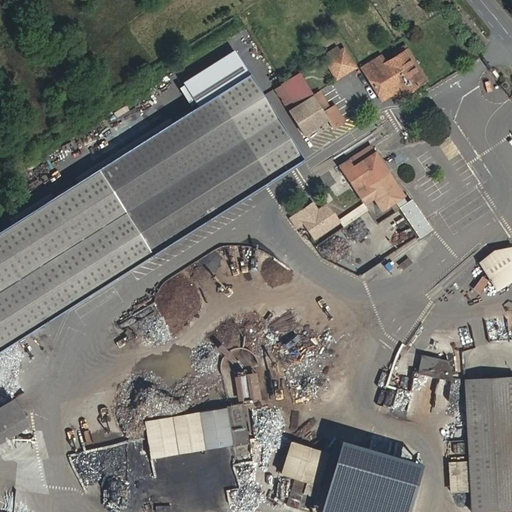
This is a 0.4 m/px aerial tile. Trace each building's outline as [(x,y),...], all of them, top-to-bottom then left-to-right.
[(354,66),(343,49),(339,52),(336,47),(327,53),(330,57),(326,60),(337,77),(354,66)] [(426,79),(407,49),(404,50),(423,80),(426,79)] [(423,80),(404,50),(385,62),(381,55),(361,68),(380,99),(391,92),(399,87),(402,93),(423,80)] [(248,72),(6,224),(60,310),(301,156),(248,72)] [(312,95),(298,73),(282,84),(291,98),(295,105),(312,95)] [(504,92),(510,87),(505,80),(499,86),(504,92)] [(291,98),(282,84),(275,88),(284,103),(291,98)] [(402,93),(399,87),(391,92),(395,98),(402,93)] [(345,121),(335,105),(329,108),(319,90),(312,94),(333,128),(345,121)] [(327,119),(312,96),(289,111),(303,134),(327,119)] [(403,195),(371,144),(339,164),(364,203),(373,197),(381,210),(403,195)] [(339,222),(327,204),(317,211),(311,203),(290,217),(296,227),(303,222),(314,238),(339,222)] [(337,217),(340,224),(366,211),(362,204),(337,217)] [(0,347),(60,310),(6,224),(0,227),(0,347)] [(411,262),(408,258),(399,265),(402,269),(411,262)] [(479,294),(488,281),(481,276),(472,289),(479,294)] [(464,364),(463,350),(445,355),(446,360),(448,360),(450,367),(464,364)] [(450,367),(448,360),(446,360),(421,354),(416,374),(453,381),(450,367)] [(411,371),(401,369),(398,386),(408,388),(411,371)] [(511,508),(511,375),(463,378),(466,442),(467,453),(470,511),(505,509),(511,508)] [(0,440),(28,424),(12,397),(0,404),(0,440)] [(248,443),(242,402),(226,405),(226,406),(232,444),(232,446),(248,443)] [(232,444),(226,406),(198,411),(204,448),(232,444)] [(467,453),(466,442),(457,442),(457,453),(467,453)] [(446,459),(446,491),(464,491),(464,459),(446,459)] [(316,511),(374,511),(381,492),(326,477),(316,511)] [(302,493),(305,481),(293,478),(285,504),(297,508),(298,505),(302,493)] [(315,497),(319,486),(305,481),(302,493),(315,497)] [(311,510),(315,497),(302,493),(298,505),(311,510)] [(126,495),(124,502),(139,506),(141,499),(126,495)] [(265,509),(279,511),(281,511),(283,505),(266,501),(265,509)]
